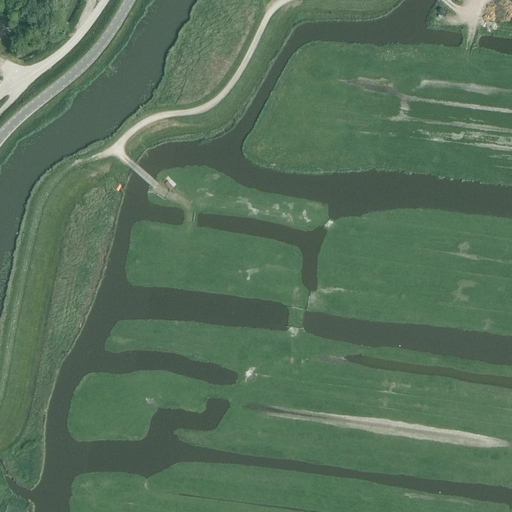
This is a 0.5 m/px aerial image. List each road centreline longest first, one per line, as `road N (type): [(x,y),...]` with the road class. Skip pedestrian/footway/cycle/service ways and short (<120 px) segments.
road 1 (track): [(284,0),(217,99),(150,119),(96,157)]
road 2 (tertiary): [(129,0),(87,63),(0,137)]
